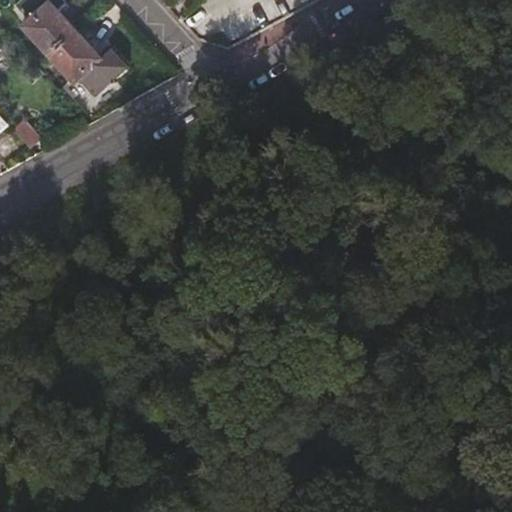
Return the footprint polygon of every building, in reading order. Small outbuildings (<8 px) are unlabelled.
[(52,49),(80,23),(63,7),(71,0),(70,0),(17,0),(32,15),(27,20),(52,49)] [(80,23),(52,49),(78,77),(105,52),(80,23)] [(97,108),(85,114),(90,121),(102,114),(97,108)] [(0,131),(0,132),(11,122),(0,109),(0,131)] [(29,116),(16,128),(32,144),(44,133),(29,116)]
